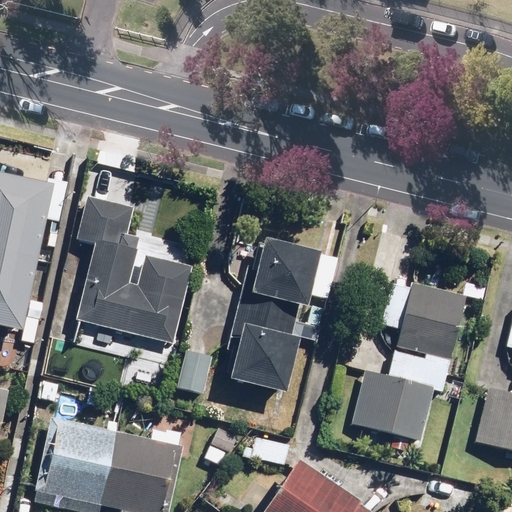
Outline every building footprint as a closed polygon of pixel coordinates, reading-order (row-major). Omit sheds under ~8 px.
[(0,324),(27,330),(29,319),(40,322),(45,300),(34,297),(50,223),(62,225),(71,181),(0,166),(0,324)] [(133,206),(86,196),(77,239),(98,243),(82,326),(177,345),(193,264),(139,253),(142,238),(128,235),(133,206)] [(328,316),(313,312),(319,285),(336,288),(342,249),(269,236),(263,271),(249,267),(229,348),(243,351),(237,380),(292,391),(301,349),(319,353),(328,316)] [(427,447),(468,298),(391,276),(376,332),(354,326),(342,369),(364,375),(350,426),(427,447)] [(511,306),(503,348),(511,350),(511,390),(492,386),(479,444),(511,451),(511,306)] [(214,354),(183,350),(178,390),(209,395),(214,354)] [(0,456),(15,390),(0,386),(0,456)] [(154,439),(49,421),(35,505),(75,511),(104,511),(105,506),(138,511),(168,511),(182,434),(156,430),(154,439)] [(222,466),(241,438),(222,425),(203,453),(222,466)] [(355,511),(364,498),(300,457),(264,511),(355,511)]
